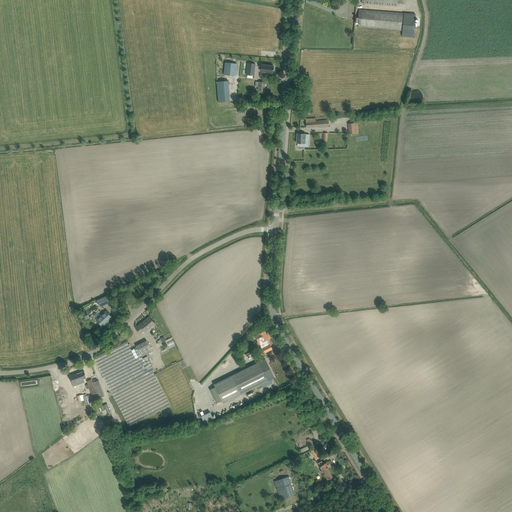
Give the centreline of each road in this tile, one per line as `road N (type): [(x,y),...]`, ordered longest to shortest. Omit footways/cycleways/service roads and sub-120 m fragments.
road 1 (unclassified): [(0,374),(87,356),(182,265),(242,233),(275,230)]
road 2 (tertiary): [(388,511),(275,322),(275,230)]
road 3 (tertiary): [(275,230),(293,0)]
